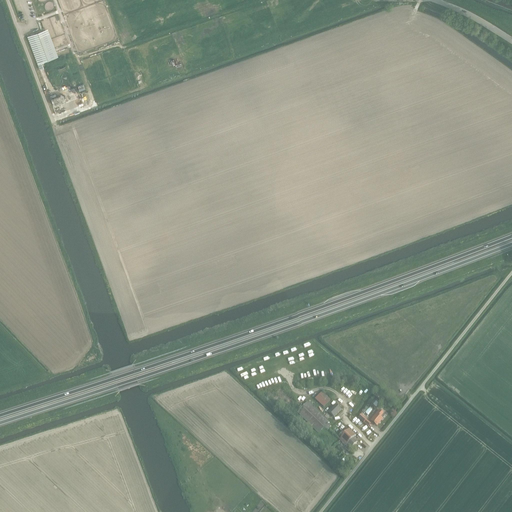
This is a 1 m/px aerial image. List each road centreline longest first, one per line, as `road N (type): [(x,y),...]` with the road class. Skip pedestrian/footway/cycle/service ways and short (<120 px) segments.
road 1 (trunk): [(0,422),(511,243)]
road 2 (trunk): [(511,237),(0,414)]
road 3 (unclassified): [(320,511),(511,272)]
